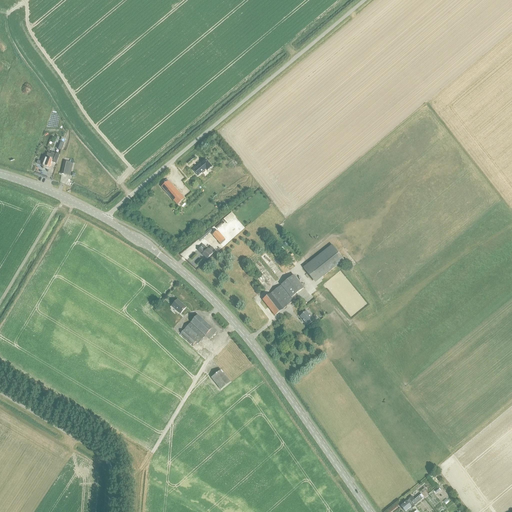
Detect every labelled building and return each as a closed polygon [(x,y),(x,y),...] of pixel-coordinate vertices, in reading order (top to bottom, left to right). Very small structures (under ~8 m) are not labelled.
[(54,157),(51,155),(48,153),(46,158),(45,158),(44,161),(45,162),(43,166),(44,166),(44,167),(50,169),(52,162),(56,163),(59,156),(55,154),(54,157)] [(206,160),(194,171),(198,176),(206,170),(207,171),(212,167),(206,160)] [(64,162),(61,174),(68,175),(70,163),(64,162)] [(161,187),(178,205),(185,199),(168,181),(161,187)] [(232,213),(227,217),(221,222),(223,224),(226,222),(227,224),(235,217),(232,213)] [(213,235),(221,244),(225,240),(217,231),(213,235)] [(210,234),(208,232),(199,240),(201,242),(210,234)] [(203,245),(198,251),(207,260),(216,251),(211,247),(209,250),(203,245)] [(303,268),(313,280),(315,283),(344,260),(332,245),(303,268)] [(294,275),(263,300),(275,316),(298,298),(296,295),(304,288),(294,275)] [(178,300),(172,306),(181,314),(187,308),(178,300)] [(308,326),(314,321),(307,312),(300,317),(308,326)] [(198,344),(212,329),(198,315),(183,331),(198,344)] [(222,390),(232,381),(222,369),(211,378),(222,390)] [(415,506),(414,506),(424,498),(421,495),(415,500),(412,496),(409,499),(409,500),(401,507),(405,511),(411,507),(412,509),(415,506)]
